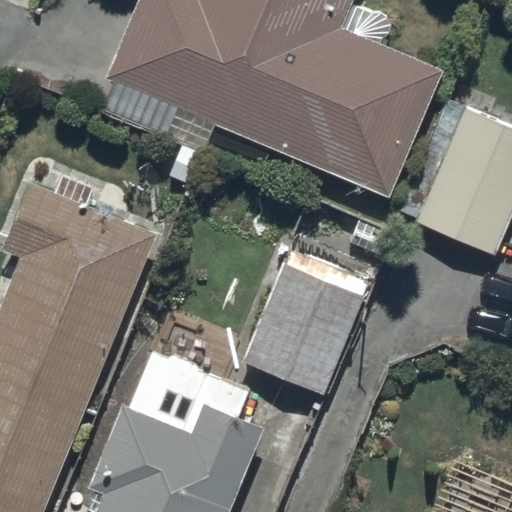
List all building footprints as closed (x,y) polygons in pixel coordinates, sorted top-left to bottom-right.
[(135,0),(107,74),(391,189),(444,62),(343,25),(353,0),(135,0)] [(497,252),(511,214),(511,124),(459,103),(412,219),(497,252)] [(0,302),(0,511),(39,511),(153,232),(29,182),(3,246),(20,253),(0,302)] [(361,296),(282,263),(243,355),(321,388),(361,296)] [(103,490),(93,511),(222,511),(259,423),(205,401),(194,429),(121,399),(87,483),(103,490)]
